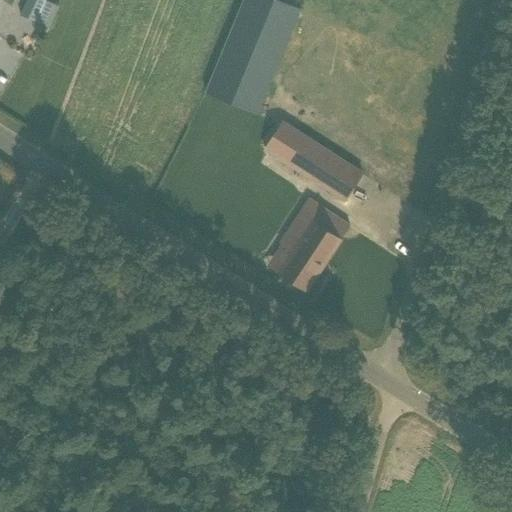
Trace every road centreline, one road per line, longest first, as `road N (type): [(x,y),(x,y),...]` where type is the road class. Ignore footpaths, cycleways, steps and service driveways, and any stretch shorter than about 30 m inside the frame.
road 1 (tertiary): [(394,382),(0,134)]
road 2 (unclassified): [(394,382),(511,0)]
road 3 (tertiary): [(511,459),(394,382)]
road 4 (unclassified): [(354,511),(394,382)]
